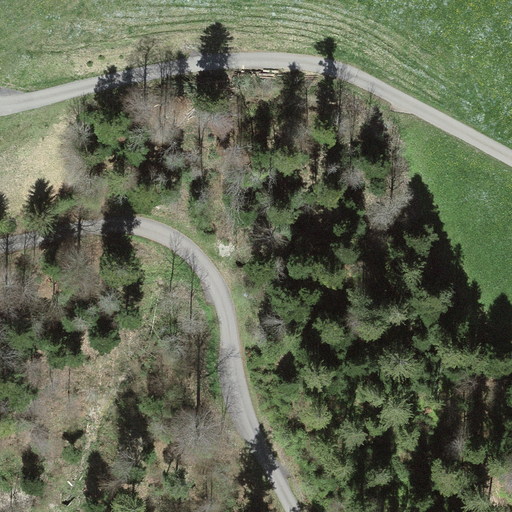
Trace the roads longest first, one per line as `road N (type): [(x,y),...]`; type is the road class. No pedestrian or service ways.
road 1 (track): [(511,159),(357,76),(301,61),(143,73),(0,104)]
road 2 (track): [(0,242),(114,224),(162,233),(198,258),(221,294),(243,413),(295,511)]
